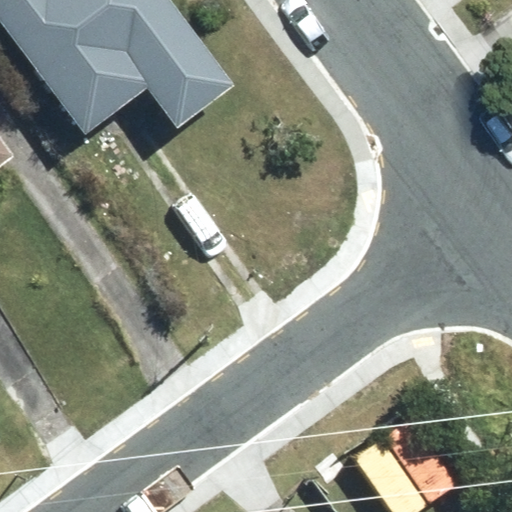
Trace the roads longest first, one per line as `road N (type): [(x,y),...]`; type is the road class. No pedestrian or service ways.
road 1 (residential): [(89,511),(496,217)]
road 2 (residential): [(496,217),(335,0)]
